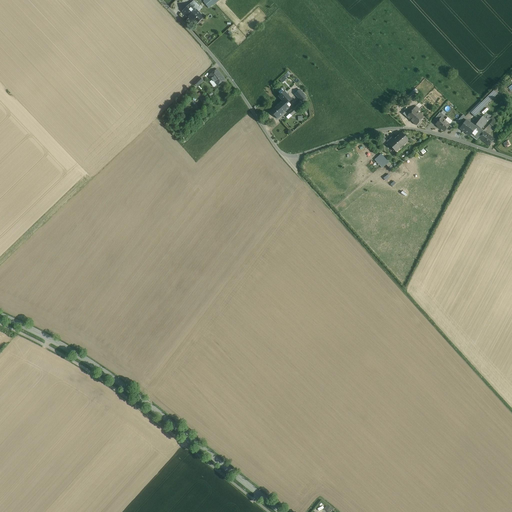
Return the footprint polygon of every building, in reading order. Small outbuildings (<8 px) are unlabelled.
[(190,4),(183,11),(196,25),(204,17),(195,8),(190,4)] [(217,70),(210,76),(213,80),(217,85),(225,79),(217,70)] [(200,78),(194,84),(197,87),(203,81),(200,78)] [(413,86),(406,93),(407,94),(408,95),(413,91),(415,88),(413,86)] [(306,97),(300,90),(295,94),(301,101),(306,97)] [(480,101),(478,104),(482,108),(497,93),(494,90),(481,102),(480,101)] [(285,91),(284,91),(279,96),(282,100),(270,111),(277,119),(290,108),(289,107),(286,104),(289,102),(292,99),(287,94),(285,91)] [(408,95),(412,99),(415,96),(416,94),(413,91),(408,95)] [(300,102),(289,112),(292,116),(303,105),(300,102)] [(473,108),(478,113),(483,108),(482,108),(478,104),(473,108)] [(409,114),(407,117),(416,125),(424,117),(418,112),(420,110),(416,106),(409,114)] [(478,113),(473,108),(470,112),(474,116),(478,113)] [(440,112),(434,119),(438,122),(442,117),(444,116),(440,112)] [(463,115),(456,122),(458,124),(465,117),(463,115)] [(442,117),(438,122),(436,124),(444,131),(449,126),(449,125),(445,121),(445,120),(442,117)] [(476,125),(477,125),(481,128),(487,120),(482,117),(476,125)] [(475,126),(467,120),(460,128),(470,136),(470,135),(476,127),(475,126)] [(476,127),(470,135),(476,140),(484,131),(481,128),(477,125),(476,127)] [(489,125),(484,131),(489,135),(494,129),(492,128),(489,125)] [(489,135),(484,131),(479,138),(490,146),(495,139),(489,135)] [(402,132),(394,140),(392,137),(387,142),(396,152),(409,140),(402,132)] [(382,136),(378,140),(382,145),(386,141),(382,136)] [(389,162),(381,154),(375,160),(382,168),(389,162)]
